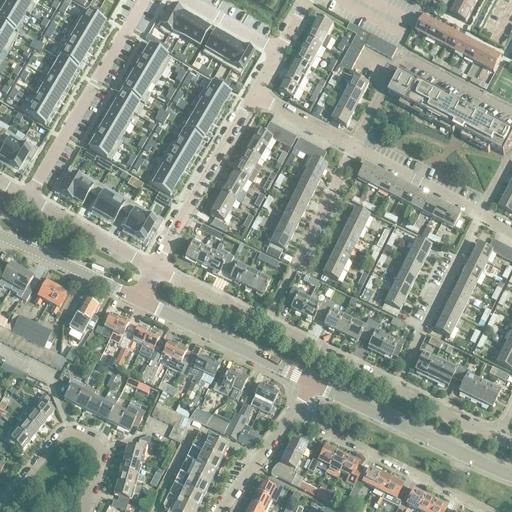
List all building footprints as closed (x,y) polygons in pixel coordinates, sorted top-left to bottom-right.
[(24,0),(9,0),(8,3),(30,16),(35,6),(24,0)] [(458,0),(456,5),(471,13),(476,3),(469,0),(458,0)] [(8,3),(2,12),(22,23),(23,23),(21,22),(25,13),(30,16),(8,3)] [(465,23),(471,13),(456,5),(450,15),(465,23)] [(172,8),(159,30),(169,35),(182,13),(172,8)] [(83,10),(77,19),(99,32),(105,23),(87,12),(83,10)] [(2,12),(0,15),(0,22),(17,33),(22,23),(2,12)] [(182,13),(169,35),(169,36),(171,31),(180,37),(191,19),(182,14),(182,13)] [(426,38),(434,24),(423,18),(416,33),(426,38)] [(77,19),(72,28),(94,41),(99,32),(77,19)] [(191,19),(180,37),(190,42),(200,25),(191,19)] [(327,37),(333,26),(319,19),(313,30),(327,37)] [(346,31),(356,36),(360,30),(350,24),(346,31)] [(435,43),(443,29),(434,24),(426,38),(435,43)] [(0,25),(0,38),(12,46),(18,36),(0,25)] [(200,25),(190,42),(199,48),(210,30),(200,25)] [(72,28),(67,37),(89,50),(94,41),(72,28)] [(445,48),(452,33),(443,29),(435,43),(445,48)] [(307,40),(322,48),(327,37),(313,30),(307,40)] [(360,30),(356,36),(354,41),(364,46),(370,35),(360,30)] [(215,32),(202,54),(212,60),(225,38),(215,32)] [(455,53),(462,38),(452,33),(445,48),(455,53)] [(370,35),(364,46),(370,49),(376,38),(370,35)] [(62,46),(61,46),(84,59),(89,50),(67,37),(67,38),(69,39),(64,47),(62,46)] [(0,38),(0,50),(7,55),(12,46),(0,38)] [(225,38),(212,60),(221,65),(234,43),(225,38)] [(375,52),(381,41),(376,38),(370,49),(375,52)] [(462,38),(455,53),(464,58),(472,43),(462,38)] [(307,40),(302,51),(316,58),(322,48),(307,40)] [(351,46),(361,52),(364,46),(354,41),(351,46)] [(381,55),(386,44),(381,41),(375,52),(381,55)] [(234,43),(221,65),(231,70),(244,49),(243,48),(243,49),(234,43)] [(482,48),(472,43),(464,58),(474,63),(482,48)] [(386,57),(391,46),(386,44),(381,55),(386,57)] [(61,46),(56,56),(78,69),(84,59),(61,46)] [(149,46),(144,55),(166,68),(171,59),(167,56),(149,46)] [(361,52),(351,46),(348,51),(359,57),(361,52)] [(391,60),(397,49),(391,46),(386,57),(391,60)] [(483,68),(491,53),(482,48),(474,63),(483,68)] [(244,49),(231,70),(240,76),(253,54),(244,49)] [(296,61),(311,69),(316,58),(302,51),(296,61)] [(345,57),(356,62),(359,57),(348,51),(345,57)] [(493,73),(501,59),(491,53),(483,68),(493,73)] [(144,55),(139,64),(160,77),(166,68),(144,55)] [(343,62),(353,67),(356,62),(345,57),(343,62)] [(57,59),(51,68),(71,80),(77,71),(57,59)] [(290,72),(305,80),(311,69),(296,61),(290,72)] [(353,67),(343,62),(340,68),(350,73),(353,67)] [(139,64),(133,73),(155,86),(160,77),(139,64)] [(51,68),(46,78),(66,89),(71,80),(51,68)] [(290,72),(285,83),(299,90),(305,80),(290,72)] [(133,73),(128,83),(150,96),(150,95),(146,93),(151,84),(155,87),(155,86),(133,73)] [(395,83),(393,82),(392,83),(391,84),(390,85),(390,87),(389,88),(388,89),(388,91),(388,92),(389,93),(388,96),(401,103),(399,107),(453,135),(455,131),(463,135),(460,139),(488,154),(490,149),(503,156),(511,140),(511,133),(474,114),(473,115),(465,111),(466,110),(399,74),(395,83)] [(46,78),(41,87),(61,98),(66,89),(46,78)] [(354,78),(349,89),(363,97),(369,86),(354,78)] [(185,80),(183,85),(188,88),(191,83),(190,83),(185,80)] [(321,80),(318,86),(323,89),(326,83),(321,80)] [(208,81),(203,90),(225,103),(230,93),(212,83),(208,81)] [(128,83),(122,92),(144,105),(150,96),(128,83)] [(294,101),(299,90),(285,83),(279,93),(294,101)] [(318,86),(312,97),(317,100),(323,89),(318,86)] [(36,95),(35,96),(55,107),(61,98),(41,87),(40,87),(42,88),(38,97),(36,95)] [(349,89),(343,100),(358,107),(363,97),(349,89)] [(203,90),(197,99),(219,112),(225,103),(203,90)] [(178,93),(175,98),(180,101),(183,96),(178,93)] [(121,94),(116,104),(138,116),(143,107),(121,94)] [(28,103),(50,116),(55,107),(35,96),(30,104),(28,103)] [(175,98),(172,103),(183,110),(186,105),(180,101),(175,98)] [(199,101),(194,109),(214,121),(219,112),(197,99),(197,100),(199,101)] [(338,110),(352,118),(358,107),(343,100),(338,110)] [(28,103),(22,113),(44,126),(50,116),(28,103)] [(116,104),(110,113),(130,124),(131,124),(128,123),(133,115),(137,117),(138,116),(116,104)] [(196,111),(191,120),(209,130),(214,121),(194,109),(194,110),(196,111)] [(160,110),(157,115),(162,118),(165,113),(160,110)] [(346,129),(352,118),(338,110),(332,121),(346,129)] [(110,113),(105,122),(125,133),(130,124),(110,113)] [(191,120),(185,129),(203,140),(209,130),(191,120)] [(105,122),(100,131),(122,144),(122,143),(120,142),(125,133),(105,122)] [(269,138),(275,127),(269,124),(264,135),(269,138)] [(271,140),(274,141),(280,130),(275,127),(269,138),(271,140)] [(274,141),(279,144),(285,133),(280,130),(274,141)] [(100,131),(94,140),(116,153),(122,144),(100,131)] [(184,131),(179,141),(197,151),(202,142),(184,131)] [(252,142),(265,150),(271,140),(269,138),(264,135),(258,131),(252,142)] [(6,146),(0,156),(0,158),(9,164),(8,165),(9,165),(22,142),(12,136),(7,133),(0,143),(6,146)] [(285,133),(279,144),(285,146),(291,135),(285,133)] [(291,135),(285,146),(290,149),(296,138),(291,135)] [(94,140),(89,149),(107,160),(111,162),(116,153),(94,140)] [(299,153),(304,142),(299,140),(293,150),(299,153)] [(169,147),(191,160),(197,151),(179,141),(173,149),(169,147)] [(22,142),(9,165),(19,171),(27,158),(32,161),(38,150),(33,147),(32,148),(22,142)] [(252,142),(246,152),(259,160),(265,150),(252,142)] [(304,142),(299,153),(304,156),(310,145),(304,142)] [(310,145),(304,156),(309,158),(315,148),(310,145)] [(169,147),(164,156),(186,169),(191,160),(169,147)] [(315,148),(309,158),(312,159),(315,161),(320,151),(315,148)] [(320,151),(315,161),(321,163),(326,154),(320,151)] [(240,163),(258,174),(261,169),(256,165),(259,160),(246,152),(240,163)] [(287,160),(292,163),(295,157),(290,155),(287,160)] [(164,156),(159,165),(181,178),(186,169),(164,156)] [(307,170),(321,177),(327,166),(321,163),(315,161),(312,159),(307,170)] [(252,185),(252,184),(258,174),(240,163),(233,174),(247,182),(252,185)] [(159,165),(153,174),(175,187),(181,178),(159,165)] [(357,179),(368,185),(375,170),(364,165),(357,179)] [(68,182),(61,194),(71,200),(85,177),(70,168),(63,179),(68,182)] [(316,188),(321,177),(307,170),(301,181),(316,188)] [(368,185),(378,191),(386,176),(375,170),(368,185)] [(153,174),(148,184),(152,186),(170,197),(175,187),(153,174)] [(227,184),(241,192),(247,182),(233,174),(227,184)] [(378,191),(389,196),(396,181),(386,176),(378,191)] [(85,177),(71,200),(72,201),(72,200),(82,205),(89,193),(94,197),(101,186),(95,183),(85,177)] [(270,187),(273,182),(268,179),(265,185),(270,187)] [(143,185),(136,181),(132,188),(139,192),(143,185)] [(301,181),(296,191),(311,199),(316,188),(301,181)] [(399,202),(407,187),(396,181),(389,196),(399,202)] [(235,202),(241,192),(227,184),(221,194),(235,202)] [(100,200),(93,211),(103,217),(116,195),(106,189),(107,189),(101,186),(94,197),(100,200)] [(399,202),(410,207),(418,193),(407,187),(399,202)] [(306,209),(311,199),(296,191),(291,202),(306,209)] [(418,193),(410,207),(420,213),(428,198),(418,193)] [(169,204),(171,201),(159,194),(155,201),(170,210),(171,209),(169,204)] [(215,205),(229,212),(235,202),(221,194),(215,205)] [(116,195),(103,217),(114,223),(120,211),(126,214),(132,203),(127,200),(126,201),(116,195)] [(256,200),(261,203),(264,197),(259,195),(256,200)] [(439,204),(428,198),(420,213),(431,218),(439,204)] [(511,202),(504,198),(499,209),(511,215),(511,202)] [(258,209),(261,203),(256,200),(253,206),(258,209)] [(359,200),(357,205),(368,211),(370,206),(359,200)] [(300,220),(306,209),(291,202),(285,213),(300,220)] [(131,217),(124,229),(134,234),(134,236),(148,213),(138,207),(132,203),(126,214),(131,217)] [(442,224),(449,209),(439,204),(431,218),(442,224)] [(215,205),(209,215),(223,223),(229,212),(215,205)] [(452,230),(460,215),(449,209),(442,224),(452,230)] [(349,221),(364,228),(369,217),(354,210),(349,221)] [(148,213),(134,236),(144,242),(152,229),(157,232),(163,221),(158,218),(157,218),(148,213)] [(280,223),(295,231),(300,220),(285,213),(280,223)] [(259,226),(262,221),(257,218),(254,224),(259,226)] [(210,226),(225,233),(228,228),(214,220),(210,226)] [(344,232),(359,239),(364,228),(349,221),(344,232)] [(410,232),(413,227),(402,221),(400,226),(410,232)] [(247,230),(250,224),(245,222),(242,227),(247,230)] [(275,234),(290,241),(295,231),(280,223),(275,234)] [(212,238),(215,232),(201,226),(199,231),(212,238)] [(381,237),(386,239),(390,230),(386,228),(385,231),(384,231),(381,237)] [(221,242),(224,237),(215,232),(212,238),(221,242)] [(353,250),(359,239),(344,232),(339,242),(353,250)] [(284,253),(290,241),(275,234),(269,245),(284,253)] [(381,249),(386,239),(381,237),(376,247),(381,249)] [(411,251),(426,259),(431,248),(416,240),(411,251)] [(487,250),(491,253),(493,254),(498,243),(492,240),(487,250)] [(333,253),(348,260),(353,250),(339,242),(333,253)] [(193,243),(185,259),(191,262),(190,263),(195,265),(195,264),(196,264),(204,249),(193,243)] [(493,254),(498,257),(503,246),(498,243),(493,254)] [(232,260),(226,274),(231,276),(229,281),(235,283),(234,284),(239,287),(240,286),(248,271),(237,265),(238,263),(236,261),(243,246),(240,244),(232,260)] [(215,254),(207,270),(213,272),(212,273),(217,276),(217,275),(219,275),(221,271),(226,274),(232,260),(228,257),(229,255),(221,251),(223,247),(219,245),(215,254)] [(472,256),(486,263),(491,253),(487,250),(477,245),(472,256)] [(504,260),(509,249),(503,246),(498,257),(504,260)] [(373,252),(370,258),(375,260),(378,255),(381,249),(376,247),(375,247),(373,252)] [(204,249),(196,264),(202,267),(201,268),(206,270),(206,269),(207,270),(215,254),(204,249)] [(411,251),(406,262),(420,269),(426,259),(411,251)] [(343,271),(348,260),(333,253),(328,264),(343,271)] [(263,263),(265,257),(260,255),(257,260),(263,263)] [(466,267),(481,274),(486,263),(472,256),(466,267)] [(276,269),(279,264),(265,257),(263,263),(276,269)] [(370,271),(373,266),(375,260),(370,258),(365,269),(370,271)] [(406,262),(400,273),(415,280),(420,269),(406,262)] [(0,275),(0,287),(2,289),(3,287),(10,291),(22,271),(11,264),(3,277),(0,275)] [(338,282),(343,271),(328,264),(323,275),(338,282)] [(461,277),(476,285),(481,274),(466,267),(461,277)] [(10,291),(17,295),(16,297),(26,303),(32,293),(26,289),(33,278),(22,271),(10,291)] [(248,271),(240,286),(246,289),(245,290),(250,292),(251,291),(252,292),(259,276),(248,271)] [(415,280),(400,273),(395,283),(410,291),(415,280)] [(259,276),(252,292),(257,294),(256,295),(261,298),(261,296),(263,297),(270,282),(259,276)] [(461,277),(456,288),(470,296),(476,285),(461,277)] [(310,286),(310,287),(312,288),(313,287),(318,289),(321,284),(310,279),(308,285),(310,286)] [(42,302),(48,305),(57,289),(46,283),(34,304),(39,307),(42,302)] [(405,301),(410,291),(395,283),(390,294),(405,301)] [(499,283),(493,294),(498,296),(504,285),(499,283)] [(293,288),(286,303),(292,307),(291,310),(296,313),(295,314),(300,317),(300,315),(302,316),(309,301),(304,298),(306,294),(293,288)] [(456,288),(450,299),(465,306),(470,296),(456,288)] [(50,313),(55,316),(67,294),(57,289),(48,305),(53,308),(50,313)] [(399,312),(405,301),(390,294),(385,305),(399,312)] [(309,301),(302,316),(307,318),(306,320),(311,322),(311,321),(313,321),(315,317),(321,320),(327,306),(321,303),(320,306),(314,303),(317,298),(312,295),(309,301)] [(450,299),(445,310),(460,317),(465,306),(450,299)] [(79,342),(86,328),(92,331),(98,320),(93,317),(98,307),(85,300),(68,329),(71,330),(68,336),(79,342)] [(327,306),(321,320),(326,323),(324,327),(329,329),(328,331),(333,333),(334,332),(335,332),(342,317),(332,312),(333,309),(327,306)] [(445,310),(439,321),(454,328),(460,317),(445,310)] [(100,336),(109,340),(120,317),(113,314),(112,315),(110,314),(100,336)] [(3,329),(9,332),(10,333),(19,317),(14,315),(8,325),(6,324),(3,329)] [(15,335),(22,338),(28,341),(37,325),(20,316),(19,317),(10,333),(15,335)] [(120,317),(109,340),(119,344),(122,337),(129,323),(127,322),(127,321),(120,317)] [(342,317),(335,332),(340,335),(339,336),(344,338),(344,337),(346,338),(353,322),(342,317)] [(353,322),(346,338),(351,340),(350,341),(355,344),(355,342),(357,343),(359,339),(365,342),(374,323),(368,320),(364,328),(353,322)] [(404,332),(407,327),(393,320),(390,325),(404,332)] [(449,339),(454,328),(439,321),(434,332),(449,339)] [(374,323),(365,342),(370,344),(368,348),(373,351),(372,352),(377,355),(378,353),(379,354),(387,339),(376,334),(380,326),(374,323)] [(45,350),(51,352),(56,355),(57,352),(50,348),(51,346),(46,344),(52,332),(37,325),(28,341),(33,344),(39,347),(45,350)] [(133,351),(136,345),(142,347),(149,331),(142,328),(141,329),(138,328),(131,341),(131,342),(130,342),(127,349),(130,350),(133,351)] [(3,329),(0,335),(0,341),(3,343),(9,332),(3,329)] [(149,331),(142,347),(139,354),(154,361),(158,354),(160,348),(156,346),(159,338),(156,336),(156,335),(149,331)] [(3,343),(9,346),(15,335),(10,333),(9,332),(3,343)] [(9,346),(16,350),(22,338),(15,335),(9,346)] [(122,349),(127,339),(122,337),(119,344),(117,347),(121,349),(122,349)] [(22,353),(28,341),(22,338),(16,350),(22,353)] [(439,350),(442,344),(431,338),(428,344),(439,350)] [(131,342),(131,341),(127,339),(122,349),(129,352),(130,350),(127,349),(130,342),(131,342)] [(387,339),(379,354),(384,356),(383,358),(388,360),(389,359),(391,360),(392,356),(397,358),(404,343),(397,339),(395,343),(387,339)] [(28,341),(22,353),(28,355),(33,344),(28,341)] [(154,361),(150,370),(150,369),(144,383),(150,386),(157,373),(160,365),(167,369),(178,345),(171,341),(170,343),(168,342),(162,356),(158,354),(154,361)] [(511,344),(506,342),(501,353),(511,358),(511,344)] [(28,355),(34,358),(39,347),(33,344),(28,355)] [(183,376),(187,366),(181,363),(187,351),(185,350),(186,348),(178,345),(167,369),(183,376)] [(34,358),(40,361),(45,350),(39,347),(34,358)] [(66,360),(72,363),(79,352),(72,348),(65,359),(66,360)] [(114,365),(122,368),(129,352),(122,349),(121,349),(114,365)] [(40,361),(46,364),(51,352),(45,350),(40,361)] [(51,367),(56,355),(51,352),(46,364),(51,367)] [(424,352),(415,371),(417,372),(416,374),(422,377),(422,375),(426,377),(434,360),(428,357),(429,354),(424,352)] [(510,371),(511,367),(511,358),(501,353),(496,364),(510,371)] [(56,355),(51,367),(56,369),(62,357),(56,355)] [(197,387),(209,361),(199,356),(192,370),(198,373),(194,381),(193,380),(191,384),(197,387)] [(62,357),(56,369),(60,371),(66,360),(62,357)] [(434,360),(426,377),(428,378),(427,379),(432,382),(433,380),(437,382),(445,365),(446,363),(441,360),(440,363),(434,360)] [(199,388),(200,388),(202,389),(204,383),(210,386),(220,366),(209,361),(197,387),(191,384),(188,391),(196,395),(199,388)] [(90,362),(85,373),(86,373),(83,379),(87,381),(90,375),(96,364),(90,362)] [(0,370),(12,376),(15,370),(3,364),(0,370)] [(445,365),(437,382),(438,383),(438,385),(443,387),(444,386),(448,388),(453,378),(458,380),(463,369),(458,366),(457,368),(452,366),(451,368),(445,365)] [(136,380),(143,383),(144,383),(150,369),(149,369),(149,370),(142,366),(136,380)] [(463,369),(458,380),(463,383),(458,393),(460,394),(459,395),(465,398),(466,396),(470,398),(478,382),(471,379),(473,376),(468,374),(469,371),(463,369)] [(24,382),(28,376),(15,370),(12,376),(24,382)] [(219,380),(214,392),(228,398),(231,391),(238,375),(237,374),(238,373),(237,371),(234,370),(232,370),(232,372),(229,370),(224,382),(219,380)] [(505,382),(508,376),(497,371),(494,377),(505,382)] [(238,375),(231,391),(236,393),(234,398),(238,400),(248,379),(246,378),(246,377),(245,375),(242,374),(240,374),(240,375),(238,375)] [(69,390),(64,400),(75,406),(82,391),(84,386),(70,379),(66,388),(69,390)] [(137,390),(139,385),(128,379),(126,385),(137,390)] [(111,380),(108,386),(115,389),(117,383),(111,380)] [(167,394),(170,387),(161,382),(157,390),(163,392),(167,394)] [(478,382),(470,398),(471,399),(471,401),(476,404),(477,402),(481,404),(489,387),(490,384),(485,382),(484,385),(478,382)] [(260,385),(250,406),(259,411),(269,389),(268,389),(268,387),(268,386),(264,384),(263,385),(262,386),(260,385)] [(150,390),(139,385),(137,390),(147,395),(150,390)] [(82,391),(75,406),(85,411),(93,397),(96,392),(84,386),(82,391)] [(489,387),(481,404),(482,405),(481,406),(487,409),(488,407),(492,409),(501,390),(496,388),(495,390),(489,387)] [(269,389),(259,411),(269,415),(278,394),(277,393),(277,392),(277,390),(273,388),(271,389),(271,390),(269,389)] [(167,394),(163,392),(156,405),(161,407),(167,394)] [(43,395),(31,410),(33,412),(46,422),(54,412),(45,405),(49,400),(43,395)] [(96,417),(104,402),(93,397),(85,411),(96,417)] [(104,402),(96,417),(107,422),(116,403),(106,398),(104,402)] [(116,403),(107,422),(118,427),(116,430),(127,408),(116,403)] [(127,408),(116,430),(123,433),(124,431),(129,433),(132,427),(137,429),(140,422),(145,413),(129,405),(127,408)] [(151,417),(156,419),(162,407),(161,407),(156,405),(151,417)] [(230,423),(223,435),(236,442),(241,433),(249,415),(247,413),(249,408),(243,405),(238,416),(234,414),(230,423)] [(156,419),(162,422),(168,410),(162,407),(156,419)] [(162,422),(168,425),(173,413),(168,410),(162,422)] [(190,419),(206,427),(211,417),(196,410),(190,419)] [(38,432),(46,422),(33,412),(29,416),(28,416),(24,420),(25,421),(38,432)] [(173,427),(176,421),(179,415),(173,413),(168,425),(173,427)] [(191,421),(179,415),(176,421),(189,427),(191,421)] [(213,415),(211,417),(206,427),(223,435),(230,423),(213,415)] [(30,442),(38,432),(25,421),(21,426),(20,425),(16,430),(16,431),(30,442)] [(173,427),(186,433),(189,427),(176,421),(173,427)] [(186,433),(173,427),(171,433),(183,439),(186,433)] [(22,451),(30,442),(16,431),(9,439),(4,434),(0,438),(0,439),(15,451),(18,447),(22,451)] [(180,444),(183,439),(171,433),(168,439),(180,444)] [(241,433),(236,442),(253,450),(258,441),(241,433)] [(191,448),(221,462),(228,448),(213,441),(215,438),(207,434),(205,437),(198,434),(191,448)] [(127,446),(124,459),(141,464),(146,446),(148,447),(151,438),(149,437),(139,440),(139,441),(136,449),(127,446)] [(291,441),(286,452),(301,459),(307,448),(291,441)] [(161,442),(158,448),(172,455),(175,449),(161,442)] [(11,451),(5,447),(3,452),(9,455),(11,451)] [(336,453),(325,447),(322,453),(317,450),(307,471),(312,473),(317,463),(329,468),(336,453)] [(215,474),(221,462),(191,448),(186,459),(215,474)] [(295,472),(301,459),(286,452),(280,464),(294,472),(295,472)] [(336,453),(329,468),(326,474),(337,479),(340,474),(347,458),(336,453)] [(345,483),(354,488),(361,472),(356,469),(359,464),(347,458),(340,474),(348,478),(345,483)] [(124,459),(120,471),(138,476),(141,464),(124,459)] [(209,488),(215,474),(186,459),(179,473),(209,488)] [(272,476),(298,489),(303,479),(296,475),(293,473),(294,472),(280,464),(279,466),(276,467),(272,476)] [(373,490),(380,475),(369,469),(362,485),(373,490)] [(120,471),(117,483),(135,488),(136,482),(143,484),(145,484),(146,480),(144,480),(145,478),(138,476),(120,471)] [(155,473),(152,480),(158,483),(161,476),(155,473)] [(173,485),(203,499),(209,488),(179,473),(173,485)] [(373,490),(384,496),(392,480),(380,475),(373,490)] [(149,485),(150,485),(155,488),(158,483),(152,480),(149,485)] [(403,486),(392,480),(384,496),(395,501),(403,486)] [(117,483),(113,496),(119,497),(117,502),(128,505),(127,506),(130,507),(139,510),(140,506),(133,503),(133,501),(131,500),(133,495),(141,497),(141,494),(150,498),(152,494),(142,490),(135,488),(117,483)] [(256,494),(269,501),(275,490),(261,483),(256,494)] [(197,511),(203,499),(173,485),(168,496),(197,511)] [(298,501),(301,496),(287,489),(285,494),(298,501)] [(325,503),(329,495),(319,490),(315,498),(325,503)] [(406,506),(417,511),(424,496),(413,491),(406,506)] [(264,511),(269,501),(256,494),(250,505),(264,511)] [(196,511),(197,511),(168,496),(163,507),(164,511),(196,511)] [(430,511),(435,502),(424,496),(417,511),(430,511)] [(348,498),(342,511),(344,511),(348,511),(351,508),(354,501),(348,498)] [(113,501),(111,507),(126,511),(126,510),(129,511),(130,507),(127,506),(128,505),(117,502),(113,501)] [(444,511),(447,508),(435,502),(430,511),(444,511)]
